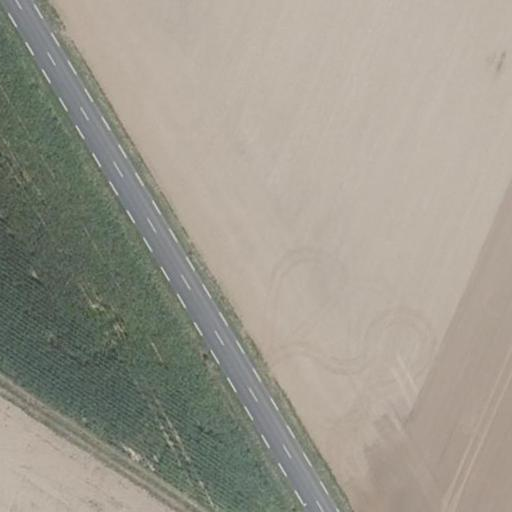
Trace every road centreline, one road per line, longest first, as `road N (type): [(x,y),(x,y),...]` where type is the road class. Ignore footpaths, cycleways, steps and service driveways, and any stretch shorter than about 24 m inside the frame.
road 1 (secondary): [(16,0),(322,511)]
road 2 (track): [(0,388),(185,511)]
